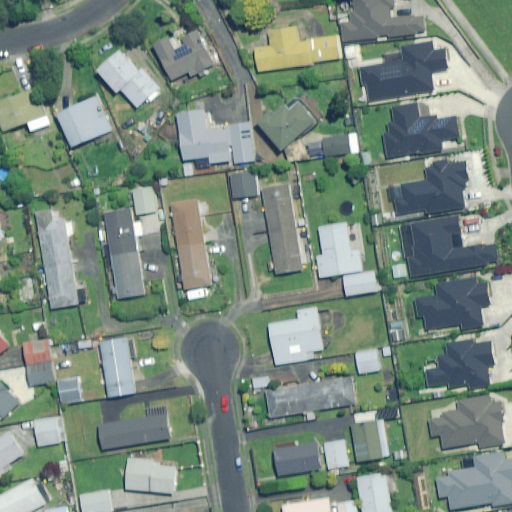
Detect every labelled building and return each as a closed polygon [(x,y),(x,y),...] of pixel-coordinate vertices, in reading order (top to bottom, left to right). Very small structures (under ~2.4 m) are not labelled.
[(346,40),(382,37),(382,35),(392,34),(392,36),(420,34),(420,32),(429,31),(428,13),(395,16),(395,9),(399,8),(398,0),(356,0),(358,11),(353,11),(354,22),(344,23),(346,40)] [(299,43),(297,28),(269,32),(272,47),(255,49),(259,73),(312,66),(312,64),(342,60),(339,37),(299,43)] [(216,65),(197,31),(184,39),(172,45),(170,41),(155,49),(173,82),(189,74),(192,78),(216,65)] [(433,52),(432,41),(401,46),(403,62),(362,69),(368,105),(434,93),(431,73),(448,70),(445,50),(433,52)] [(138,109),(148,100),(153,105),(162,98),(157,92),(160,90),(151,78),(144,70),(140,73),(123,53),(100,73),(119,95),(123,91),(138,109)] [(53,126),(40,90),(0,103),(0,122),(4,133),(29,124),(32,133),(53,126)] [(264,126),(285,151),(322,121),(301,96),(264,126)] [(113,131),(98,98),(58,116),(73,149),(113,131)] [(443,140),(459,138),(456,118),(436,121),(436,115),(418,117),(416,105),(392,108),(394,123),(387,124),(389,134),(383,135),(384,142),(387,159),(445,151),(443,140)] [(207,133),(205,112),(178,115),(184,162),(209,159),(210,165),(234,162),(235,165),(254,163),(249,124),(225,127),(225,131),(207,133)] [(145,121),(137,130),(148,139),(155,131),(145,121)] [(349,153),(346,136),(322,140),(325,158),(349,153)] [(467,198),(465,180),(470,180),(468,162),(460,163),(450,164),(449,160),(435,162),(436,169),(427,170),(428,182),(401,185),(403,200),(396,201),(398,216),(463,211),(462,198),(467,198)] [(193,164),(180,166),(182,179),(195,177),(193,164)] [(256,198),(254,173),(230,176),(232,200),(256,198)] [(303,272),(289,186),(262,191),(276,276),(303,272)] [(157,213),(152,188),(132,192),(137,217),(157,213)] [(177,278),(178,285),(184,284),(186,291),(212,287),(196,200),(170,205),(183,277),(177,278)] [(266,232),(261,207),(237,212),(241,237),(266,232)] [(111,289),(112,297),(116,296),(117,301),(145,296),(135,237),(143,235),(141,223),(133,224),(130,210),(104,215),(116,288),(111,289)] [(52,311),(79,306),(79,304),(87,302),(84,283),(76,284),(68,238),(74,237),(71,221),(54,223),(52,212),(36,215),(52,311)] [(398,227),(399,231),(406,280),(499,265),(495,245),(463,250),(458,218),(398,227)] [(352,253),(347,225),(319,229),(323,257),(317,258),(320,279),(363,272),(359,252),(352,253)] [(405,278),(402,265),(390,267),(392,280),(405,278)] [(378,293),(374,273),(343,279),(347,298),(378,293)] [(491,308),(486,277),(436,286),(437,296),(414,300),(417,319),(423,318),(425,333),(459,328),(460,331),(483,328),(480,309),(491,308)] [(323,351),(317,309),(297,312),(299,321),(269,326),(275,367),(314,360),(313,353),(323,351)] [(32,325),(33,333),(47,330),(45,322),(32,325)] [(0,355),(10,347),(0,334),(0,355)] [(137,358),(134,339),(100,344),(108,399),(135,395),(129,359),(137,358)] [(26,367),(51,364),(47,341),(22,344),(26,367)] [(475,345),(474,342),(448,345),(449,356),(438,357),(440,370),(427,371),(429,391),(489,385),(488,376),(494,376),(491,343),(475,345)] [(380,372),(377,351),(356,354),(359,375),(380,372)] [(51,364),(26,367),(29,387),(54,384),(51,364)] [(83,403),(77,378),(58,382),(63,407),(83,403)] [(356,406),(352,378),(266,392),(270,420),(356,406)] [(0,417),(3,421),(19,405),(0,385),(0,417)] [(442,452),(504,447),(501,403),(490,404),(490,399),(458,401),(458,413),(444,414),(444,420),(429,421),(430,438),(441,437),(442,452)] [(98,426),(103,452),(171,440),(165,407),(145,410),(146,418),(98,426)] [(65,443),(61,418),(33,423),(37,448),(65,443)] [(384,459),(377,420),(350,425),(358,464),(384,459)] [(24,457),(10,433),(0,439),(0,477),(11,471),(8,466),(24,457)] [(297,447),(296,442),(272,446),(277,478),(321,471),(316,444),(297,447)] [(348,468),(344,442),(324,445),(328,471),(348,468)] [(511,460),(506,462),(504,454),(475,459),(477,469),(450,474),(451,478),(436,481),(439,500),(448,499),(450,511),(492,505),(493,509),(511,505),(511,460)] [(159,462),(128,460),(126,491),(174,495),(176,469),(158,467),(159,462)] [(356,480),(360,501),(362,511),(392,511),(385,474),(356,480)] [(33,511),(46,505),(33,480),(0,497),(0,511),(33,511)] [(111,511),(108,492),(80,497),(82,511),(111,511)] [(330,511),(328,500),(282,507),(282,511),(330,511)] [(357,511),(356,502),(339,504),(339,511),(357,511)]
